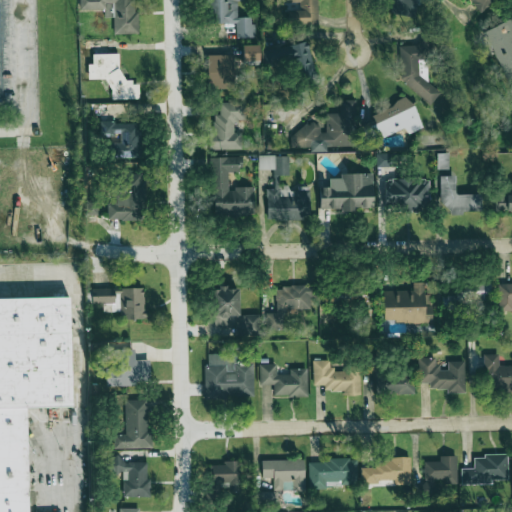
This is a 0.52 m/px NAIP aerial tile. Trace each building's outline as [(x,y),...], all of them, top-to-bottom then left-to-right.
[(137,0),(115,0),(114,33),(136,34),(137,0)] [(210,0),(211,23),(235,22),(236,38),(254,37),(253,17),(237,17),(237,0),(242,0),(210,0)] [(288,24),(318,24),(318,0),(276,0),(277,4),(298,3),(298,9),(288,9),(288,24)] [(414,17),(416,1),(411,0),(391,0),(389,14),(414,17)] [(470,0),(479,10),(490,0),(470,0)] [(262,51),(265,69),(295,63),(299,80),(315,77),(307,41),(262,51)] [(398,45),(400,93),(435,91),(434,87),(428,87),(425,44),(398,45)] [(258,45),(242,45),(242,65),(259,64),(258,45)] [(139,98),(138,81),(120,82),(120,53),(92,54),(92,63),(87,64),(88,79),(109,78),(110,99),(139,98)] [(232,54),(206,55),(207,88),(233,87),(232,54)] [(404,127),(407,134),(422,127),(409,97),(370,114),(372,120),(361,125),(368,142),(404,127)] [(356,100),(339,100),(339,113),(323,113),(323,126),(291,127),(292,147),(309,147),(309,152),(327,151),(327,147),(357,146),(356,100)] [(209,149),(241,149),(240,132),(233,133),(233,122),(245,121),(245,101),(219,102),(219,115),(213,115),(213,132),(208,132),(209,149)] [(118,136),(121,159),(138,156),(133,120),(103,124),(105,138),(118,136)] [(375,153),(375,166),(393,166),(393,153),(375,153)] [(438,169),(449,169),(448,153),(437,153),(438,169)] [(213,215),(254,215),(254,187),(228,188),(228,172),(241,172),(241,156),(211,157),(213,215)] [(144,173),(115,173),(115,184),(113,184),(113,202),(107,202),(107,219),(143,219),(144,173)] [(372,173),(340,174),(341,186),(319,187),(319,209),(372,209),(372,173)] [(482,194),(455,194),(455,175),(440,175),(440,208),(451,208),(451,213),(482,212),(482,194)] [(428,178),(384,178),(384,208),(417,209),(417,204),(428,204),(428,178)] [(511,211),(511,192),(494,193),(495,212),(511,211)] [(490,280),(458,280),(458,295),(443,295),(443,305),(481,304),(481,295),(490,295),(490,280)] [(383,290),(383,322),(431,322),(432,294),(424,294),(424,282),(412,282),(412,290),(397,290),(383,290)] [(511,310),(511,283),(499,283),(499,311),(511,310)] [(275,313),(266,313),(266,329),(285,329),(285,309),(312,309),(312,286),(275,286),(275,313)] [(91,288),(91,304),(102,303),(103,311),(120,311),(120,319),(145,319),(144,287),(91,288)] [(259,314),(239,315),(238,287),(212,288),(213,326),(234,326),(234,335),(260,335),(259,314)] [(0,511),(27,511),(26,406),(72,405),(69,294),(0,295),(0,511)] [(149,359),(134,360),(134,349),(111,349),(112,365),(105,365),(106,386),(134,386),(134,382),(150,382),(149,359)] [(253,361),(236,362),(236,352),(205,352),(205,398),(253,397),(253,361)] [(511,365),(498,365),(498,354),(484,354),(485,390),(511,390),(511,365)] [(464,361),(447,361),(447,370),(437,370),(437,357),(418,357),(418,383),(429,383),(429,389),(446,389),(446,393),(465,393),(464,361)] [(360,395),(360,370),(331,370),(331,360),(313,360),(313,385),(325,385),(325,390),(342,390),(342,395),(360,395)] [(307,396),(307,368),(289,368),(289,374),(276,375),(276,363),(259,364),(259,384),(273,384),(273,396),(307,396)] [(375,393),(413,394),(414,373),(376,372),(375,393)] [(147,399),(124,400),(125,434),(113,434),(114,449),(152,448),(151,429),(147,429),(147,399)] [(507,454),(482,454),(482,457),(473,457),(473,468),(461,468),(460,481),(507,482),(507,454)] [(456,456),(439,456),(439,461),(424,461),(424,498),(435,498),(435,483),(457,482),(456,456)] [(410,485),(410,457),(389,457),(389,462),(375,462),(375,468),(361,468),(361,484),(410,485)] [(261,460),(261,478),(272,477),(273,490),(304,490),(303,459),(261,460)] [(308,460),(308,488),(326,488),(326,484),(357,484),(356,459),(308,460)] [(146,460),(113,460),(113,471),(128,471),(128,479),(123,479),(123,496),(150,496),(150,479),(146,479),(146,460)] [(241,491),(240,460),(222,461),(222,465),(209,465),(209,490),(226,490),(226,491),(241,491)] [(258,503),(277,504),(278,491),(258,491),(258,503)]
